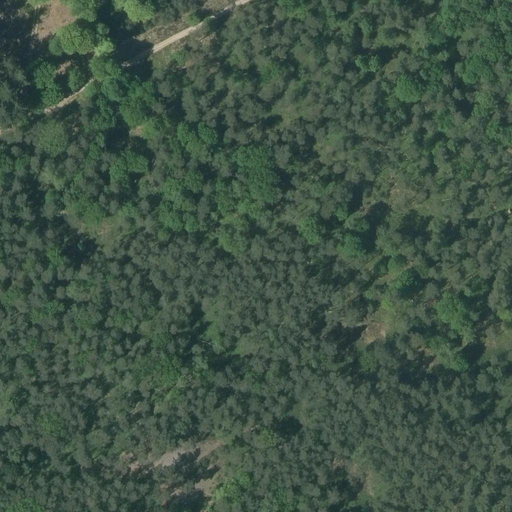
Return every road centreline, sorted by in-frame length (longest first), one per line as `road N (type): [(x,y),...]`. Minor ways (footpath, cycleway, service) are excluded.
road 1 (track): [(244,0),(20,126)]
road 2 (track): [(38,0),(20,126)]
